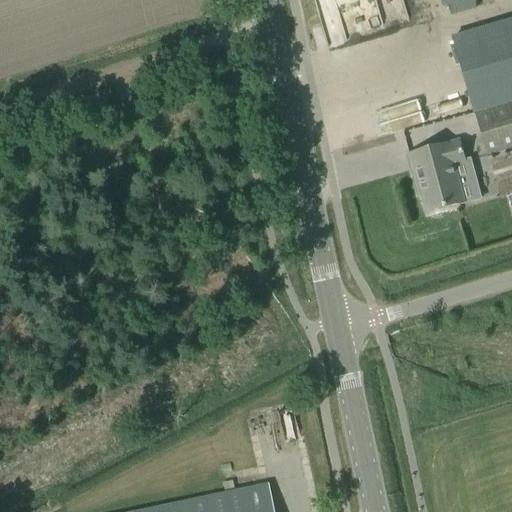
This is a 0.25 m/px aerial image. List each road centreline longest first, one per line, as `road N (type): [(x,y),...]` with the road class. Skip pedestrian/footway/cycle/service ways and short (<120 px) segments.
road 1 (tertiary): [(336,331),(265,0)]
road 2 (track): [(270,20),(0,113)]
road 3 (tertiary): [(376,511),(336,331)]
road 4 (unclassified): [(336,331),(511,279)]
